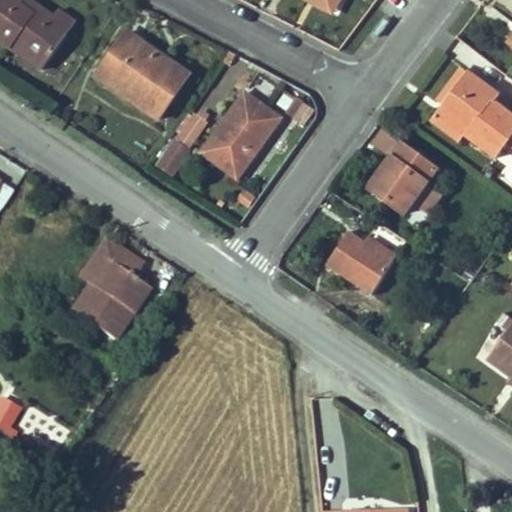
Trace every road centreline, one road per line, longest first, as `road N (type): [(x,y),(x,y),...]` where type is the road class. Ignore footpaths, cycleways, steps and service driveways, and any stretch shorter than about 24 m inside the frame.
road 1 (residential): [(230,278),(511,459)]
road 2 (residential): [(0,113),(230,278)]
road 3 (residential): [(359,101),(230,278)]
road 4 (residential): [(188,0),(327,75),(359,101)]
road 5 (residential): [(437,0),(359,101)]
